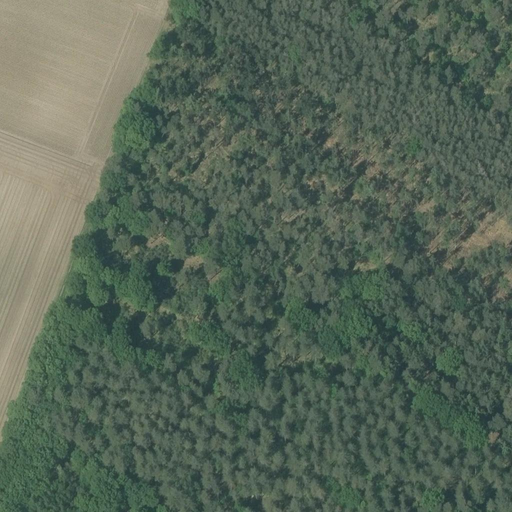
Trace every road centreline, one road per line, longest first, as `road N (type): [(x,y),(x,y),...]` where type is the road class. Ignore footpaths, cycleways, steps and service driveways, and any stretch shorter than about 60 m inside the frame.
road 1 (track): [(80,257),(180,0)]
road 2 (track): [(0,468),(80,257)]
